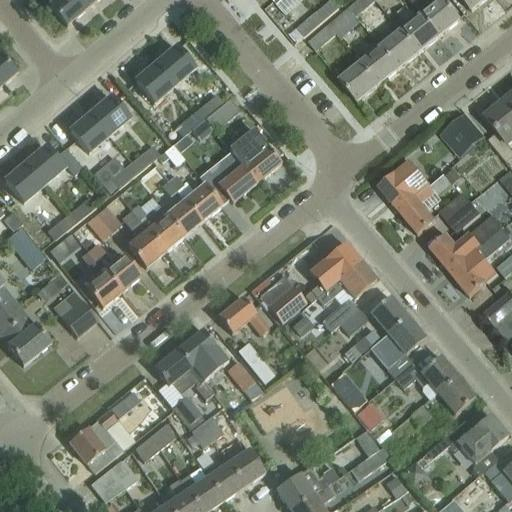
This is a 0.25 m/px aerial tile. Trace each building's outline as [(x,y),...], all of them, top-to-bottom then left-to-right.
[(66,29),(86,12),(75,0),(58,0),(49,8),(66,29)] [(75,0),(86,12),(100,0),(75,0)] [(361,14),(375,3),(372,0),(360,0),(354,5),(361,14)] [(460,0),(471,13),(487,0),(460,0)] [(439,39),(460,23),(447,7),(442,1),(422,17),(439,39)] [(330,2),(317,14),(324,22),(338,11),(330,2)] [(341,32),(355,20),(348,11),(333,23),(341,32)] [(304,40),(324,22),(317,14),(296,31),(304,40)] [(419,55),(439,39),(422,17),(401,33),(419,55)] [(315,53),(322,47),(335,37),(327,28),(308,45),(315,53)] [(398,72),(419,55),(401,33),(380,50),(398,72)] [(174,89),(179,84),(194,72),(176,50),(155,67),(174,89)] [(378,89),(398,72),(380,50),(360,67),(368,77),(378,89)] [(0,89),(15,77),(0,58),(0,89)] [(154,106),(174,89),(155,67),(135,84),(148,100),(154,106)] [(357,105),(378,89),(368,77),(360,67),(340,83),(357,105)] [(108,139),(129,121),(123,115),(110,100),(90,117),(108,139)] [(205,121),(217,111),(210,102),(195,114),(202,123),(205,121)] [(239,114),(229,102),(223,107),(223,106),(217,111),(205,121),(215,134),(239,114)] [(506,165),(511,159),(511,153),(507,147),(511,142),(511,112),(505,104),(485,120),(497,135),(487,143),(506,165)] [(88,156),(108,139),(90,117),(70,134),(83,149),(88,156)] [(484,139),(464,117),(439,139),(460,161),(484,139)] [(174,131),(181,140),(196,128),(189,119),(174,131)] [(280,167),(267,149),(253,132),(228,152),(230,155),(256,186),(280,167)] [(207,171),(181,140),(172,147),(183,162),(197,179),(207,171)] [(175,169),(183,162),(172,147),(163,154),(175,169)] [(44,189),(64,172),(45,150),(25,167),(44,189)] [(74,178),(82,171),(78,166),(65,151),(57,158),(74,178)] [(153,163),(145,153),(131,165),(138,174),(152,163),(153,163)] [(232,206),(256,186),(230,155),(219,164),(230,178),(218,188),(232,206)] [(378,191),(398,214),(430,188),(410,164),(378,191)] [(23,206),(44,189),(25,167),(4,184),(17,199),(23,206)] [(132,179),(124,170),(110,181),(118,191),(132,179)] [(182,187),(174,177),(168,183),(176,193),(176,194),(183,203),(184,202),(202,225),(221,209),(208,194),(203,187),(193,195),(184,185),(182,187)] [(443,177),(430,188),(398,214),(418,238),(435,224),(420,207),(435,195),(437,198),(451,186),(443,177)] [(170,199),(176,194),(176,193),(168,183),(161,188),(170,199)] [(447,225),(471,205),(462,195),(439,214),(447,225)] [(183,240),(202,225),(184,202),(183,203),(165,217),(183,240)] [(89,214),(81,205),(67,216),(75,226),(89,214)] [(471,205),(447,225),(457,236),(480,216),(471,205)] [(137,207),(130,213),(164,255),(183,240),(165,217),(165,218),(157,208),(148,215),(145,217),(137,207)] [(111,235),(120,228),(105,210),(96,217),(111,235)] [(145,271),(164,255),(130,213),(121,221),(129,231),(136,241),(127,248),(132,255),(145,271)] [(12,234),(22,226),(12,214),(2,222),(7,228),(12,234)] [(101,244),(111,235),(96,217),(86,226),(101,244)] [(446,238),(429,252),(449,275),(502,231),(503,230),(492,217),(455,248),(446,238)] [(68,231),(61,221),(46,233),(54,243),(68,231)] [(19,250),(30,241),(20,229),(9,238),(19,250)] [(502,231),(449,275),(469,299),(487,285),(496,277),(484,262),(488,259),(510,241),(508,238),(502,231)] [(109,262),(96,246),(87,253),(121,295),(140,280),(127,264),(122,258),(121,259),(117,255),(109,262)] [(322,264),(307,276),(317,288),(310,294),(316,301),(360,264),(344,246),(322,264),(331,275),(331,276),(322,264)] [(101,311),(121,295),(87,253),(80,259),(88,269),(85,271),(94,281),(84,289),(89,295),(101,311)] [(504,280),(511,273),(511,257),(496,271),(504,280)] [(360,296),(376,283),(360,264),(316,301),(322,308),(343,290),(353,302),(360,296)] [(0,322),(18,309),(1,288),(0,289),(0,322)] [(306,305),(292,290),(268,310),(281,326),(306,305)] [(67,328),(76,340),(97,323),(74,294),(53,310),(64,324),(67,328)] [(511,315),(511,314),(511,312),(511,298),(509,295),(483,317),(511,350),(511,315)] [(387,338),(407,321),(389,299),(374,312),(369,316),(387,338)] [(267,332),(257,319),(242,300),(217,320),(231,337),(248,324),(259,338),(267,332)] [(329,334),(355,313),(346,302),(320,324),(329,334)] [(33,328),(18,309),(0,322),(0,338),(8,348),(6,349),(15,360),(17,359),(23,367),(22,368),(22,369),(51,346),(35,327),(33,328)] [(348,338),(366,323),(357,312),(339,328),(348,338)] [(299,339),(312,329),(304,319),(291,329),(299,339)] [(394,382),(412,367),(404,358),(417,347),(424,341),(407,321),(387,338),(403,357),(385,372),(394,382)] [(202,333),(178,352),(203,384),(227,364),(216,350),(202,333)] [(360,358),(361,360),(372,350),(363,339),(343,356),(351,365),(360,358)] [(372,350),(361,360),(366,366),(378,356),(372,350)] [(178,352),(153,372),(166,387),(166,388),(167,389),(171,387),(179,397),(195,385),(198,388),(196,390),(205,401),(213,396),(203,384),(178,352)] [(457,379),(439,359),(419,375),(412,367),(394,382),(402,392),(415,381),(421,389),(421,394),(428,402),(436,396),(437,397),(457,379)] [(261,362),(250,370),(264,387),(274,378),(261,362)] [(237,364),(226,373),(242,394),(254,384),(237,364)] [(454,417),(459,413),(474,400),(457,379),(437,397),(454,417)] [(157,419),(167,411),(146,386),(136,394),(157,419)] [(382,387),(370,398),(385,415),(397,404),(382,387)] [(111,412),(118,421),(140,404),(132,395),(111,412)] [(186,399),(171,410),(190,434),(205,423),(199,416),(186,399)] [(419,429),(430,419),(420,408),(409,418),(419,429)] [(106,432),(117,423),(108,413),(96,423),(97,424),(87,432),(87,431),(68,446),(86,467),(87,467),(94,476),(112,462),(111,461),(122,453),(106,432)] [(432,461),(448,448),(453,453),(458,450),(473,467),(472,472),(478,478),(497,463),(490,454),(507,439),(489,418),(469,435),(461,426),(446,439),(428,455),(429,457),(428,457),(432,461)] [(201,450),(222,436),(210,419),(205,423),(190,434),(201,450)] [(159,452),(174,440),(165,426),(150,438),(159,452)] [(372,457),(374,456),(382,451),(365,431),(358,436),(372,456),(372,457)] [(143,465),(159,452),(150,438),(134,451),(143,465)] [(264,476),(248,453),(243,444),(222,458),(227,467),(228,466),(243,490),(264,476)] [(382,451),(374,456),(372,457),(372,456),(350,472),(357,483),(390,460),(382,451)] [(124,491),(132,486),(136,483),(120,463),(111,471),(124,491)] [(511,486),(511,464),(501,474),(502,474),(493,482),(500,491),(509,483),(511,486)] [(218,473),(213,465),(202,473),(207,480),(223,504),(243,490),(228,466),(227,467),(218,473)] [(412,487),(425,477),(414,465),(402,475),(412,487)] [(327,488),(338,480),(331,469),(321,476),(322,477),(317,481),(310,470),(275,492),(288,511),(292,511),(327,488)] [(124,491),(111,471),(90,487),(98,497),(110,488),(116,497),(124,491)] [(195,488),(188,477),(180,483),(198,511),(209,511),(223,504),(207,480),(195,488)] [(459,511),(460,511),(488,489),(479,478),(451,502),(459,511)] [(179,483),(178,482),(168,488),(176,500),(166,507),(168,511),(198,511),(180,483),(179,483)] [(322,511),(319,507),(333,498),(327,488),(292,511),(322,511)]
